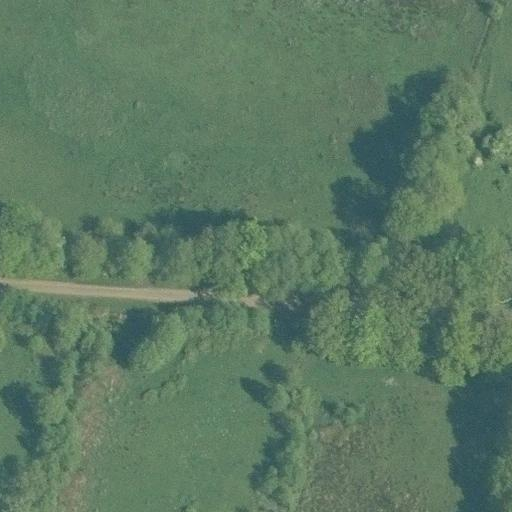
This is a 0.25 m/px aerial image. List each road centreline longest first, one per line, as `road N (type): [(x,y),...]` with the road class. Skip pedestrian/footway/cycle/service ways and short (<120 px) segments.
road 1 (track): [(511,324),(0,289)]
road 2 (track): [(342,311),(415,105),(464,44),(481,0)]
